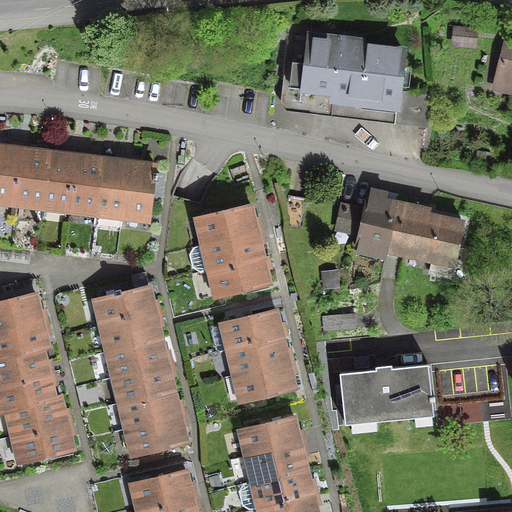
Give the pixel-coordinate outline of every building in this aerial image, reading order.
[(452,45),(472,47),(473,31),(454,29),(452,45)] [(358,46),(359,42),(287,34),(281,81),(289,82),(286,103),(329,108),(328,112),(393,119),(392,122),(424,126),(428,96),(396,93),(401,51),(358,46)] [(511,91),(511,38),(506,37),(500,60),(504,61),(497,88),(511,91)] [(0,205),(16,208),(24,146),(0,143),(0,205)] [(24,146),(16,208),(41,211),(49,149),(24,146)] [(49,149),(41,211),(68,214),(76,152),(49,149)] [(101,155),(76,152),(68,214),(93,217),(101,155)] [(101,155),(93,217),(122,221),(130,159),(101,155)] [(159,163),(130,159),(122,221),(151,225),(159,163)] [(360,233),(356,252),(383,258),(385,252),(396,202),(382,198),(383,193),(370,189),(365,211),(340,205),(335,228),(360,233)] [(297,228),(303,199),(281,195),(276,224),(297,228)] [(428,209),(396,202),(385,252),(450,266),(460,221),(427,214),(428,209)] [(255,232),(249,206),(198,218),(204,244),(255,232)] [(210,270),(261,258),(255,232),(204,244),(192,247),(188,255),(191,268),(198,273),(210,270)] [(217,296),(268,284),(261,258),(210,270),(217,296)] [(102,325),(153,313),(143,272),(129,276),(132,290),(119,293),(119,290),(113,291),(114,295),(96,299),(102,325)] [(321,278),(322,288),(337,287),(336,277),(321,278)] [(0,302),(0,329),(40,320),(34,294),(0,302)] [(229,349),(280,337),(274,311),(223,323),(229,349)] [(153,313),(102,325),(109,351),(160,339),(153,313)] [(354,328),(353,314),(321,317),(323,331),(354,328)] [(41,349),(46,347),(40,320),(0,329),(0,356),(40,347),(41,349)] [(280,337),(229,349),(236,375),(286,363),(280,337)] [(160,339),(109,351),(115,377),(166,365),(160,339)] [(0,384),(47,373),(41,349),(40,347),(0,356),(0,384)] [(293,389),(286,363),(236,375),(242,401),(293,389)] [(430,396),(426,364),(390,368),(390,365),(374,367),(374,370),(338,373),(343,425),(431,416),(430,401),(433,401),(432,396),(430,396)] [(166,365),(115,377),(121,403),(172,390),(166,365)] [(53,399),(52,398),(47,373),(0,384),(0,411),(2,411),(2,412),(8,411),(8,410),(9,410),(53,399)] [(127,428),(178,416),(172,390),(121,403),(127,428)] [(14,435),(65,423),(58,396),(52,398),(53,399),(9,410),(8,410),(8,411),(14,435)] [(134,455),(185,442),(178,416),(127,428),(134,455)] [(241,429),(247,456),(298,443),(292,417),(241,429)] [(20,462),(71,449),(65,423),(14,435),(20,462)] [(305,469),(298,443),(247,456),(254,481),(305,469)] [(240,506),(248,510),(260,507),(311,495),(305,469),(254,481),(242,484),(237,491),(240,506)] [(139,509),(190,497),(184,471),(133,483),(139,509)] [(314,511),(311,495),(260,507),(261,511),(314,511)] [(139,511),(193,511),(190,497),(139,509),(139,511)]
